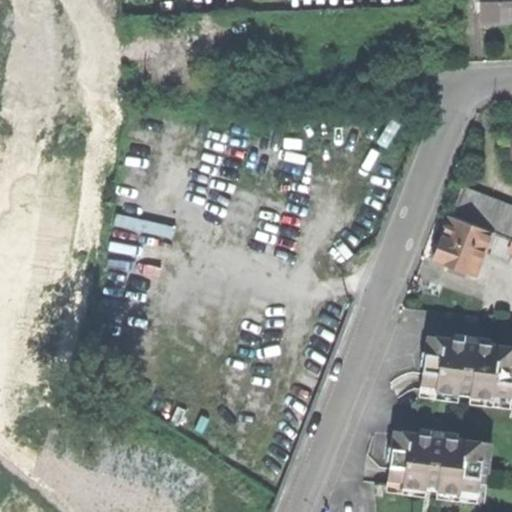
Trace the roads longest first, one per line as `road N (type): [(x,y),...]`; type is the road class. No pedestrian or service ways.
road 1 (residential): [(295,511),(461,84),(511,83)]
road 2 (unknown): [(379,297),(176,239)]
